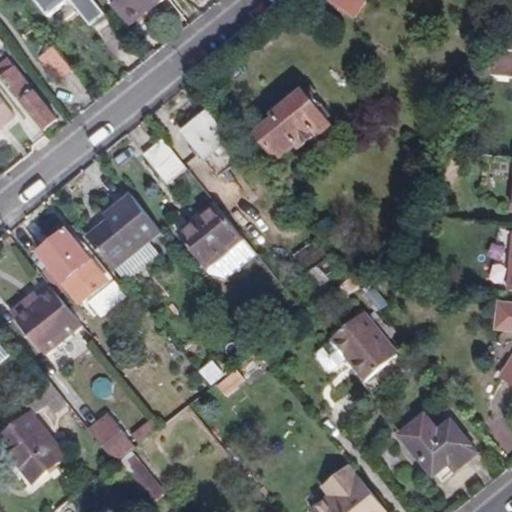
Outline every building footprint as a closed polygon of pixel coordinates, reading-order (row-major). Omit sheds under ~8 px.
[(104,14),(92,0),(34,0),(48,17),(69,1),(89,26),(104,14)] [(160,0),(108,0),(126,22),(150,3),(152,7),(160,0)] [(326,0),(354,21),(370,0),(326,0)] [(129,26),(152,7),(150,3),(126,22),(129,26)] [(60,81),(73,71),(54,48),(42,59),(60,81)] [(511,54),(496,53),(486,79),(511,81),(511,54)] [(0,66),(0,76),(44,131),(56,121),(7,60),(0,66)] [(311,96),(305,90),(275,114),(279,118),(260,133),(280,158),(298,143),(301,147),(318,134),(321,137),(334,125),(320,107),(323,104),(314,94),(311,96)] [(0,133),(18,119),(0,94),(0,133)] [(238,132),(217,106),(186,130),(207,157),(238,132)] [(188,167),(165,139),(145,155),(167,184),(188,167)] [(88,242),(114,273),(118,270),(126,281),(156,257),(147,247),(162,235),(132,197),(102,222),(106,227),(88,242)] [(228,277),(258,253),(217,203),(180,234),(214,275),(228,277)] [(316,230),(327,244),(341,233),(330,219),(316,230)] [(77,303),(105,280),(65,231),(38,253),(77,303)] [(302,270),(327,254),(318,240),(294,256),(302,270)] [(43,357),(80,328),(50,291),(38,301),(33,295),(28,299),(9,314),(43,357)] [(511,305),(501,305),(498,330),(511,331),(511,366),(503,380),(511,385),(511,305)] [(349,358),(381,398),(412,373),(364,314),(334,339),(335,340),(321,352),(320,357),(329,369),(335,369),(349,358)] [(199,372),(212,390),(231,375),(218,357),(199,372)] [(217,384),(223,397),(246,386),(240,373),(217,384)] [(0,443),(33,485),(65,458),(32,416),(0,441),(0,443)] [(90,434),(116,466),(135,451),(108,418),(90,434)] [(131,440),(138,448),(162,428),(155,420),(131,440)] [(478,455),(452,424),(433,438),(419,421),(400,436),(433,477),(448,466),(454,473),(478,455)] [(387,511),(350,466),(322,489),(329,498),(312,511),(387,511)]
